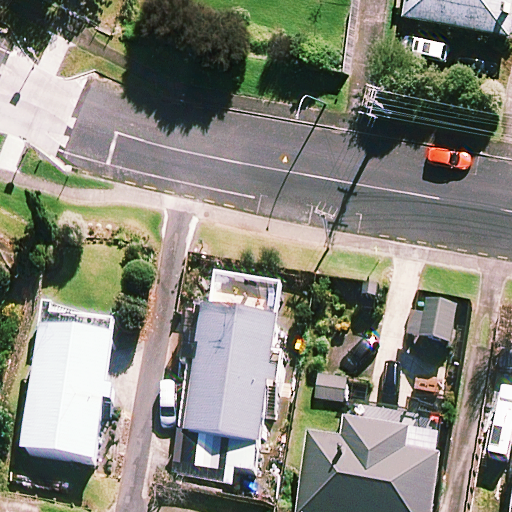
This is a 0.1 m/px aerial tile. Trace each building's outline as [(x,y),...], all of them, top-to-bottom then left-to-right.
[(511,0),(414,0),(412,18),(511,35),(511,0)] [(460,314),(426,306),(418,340),(452,348),(460,314)] [(121,323),(48,311),(25,452),(98,464),(121,323)] [(276,320),(202,312),(185,477),(225,482),(227,460),(261,464),(276,320)] [(407,436),(347,427),(345,444),(311,439),(300,511),(433,511),(441,462),(404,456),(407,436)]
